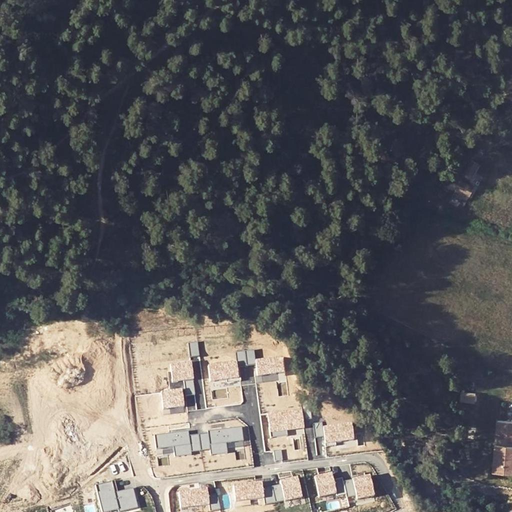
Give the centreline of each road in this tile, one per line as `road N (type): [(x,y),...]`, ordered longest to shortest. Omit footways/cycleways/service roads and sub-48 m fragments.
road 1 (track): [(121,417),(118,337),(85,285),(104,229),(110,120),(137,66),(222,0)]
road 2 (residential): [(260,470),(371,459),(401,511)]
road 3 (track): [(126,87),(105,89),(39,163),(0,183)]
road 4 (residential): [(161,511),(158,483),(260,470)]
